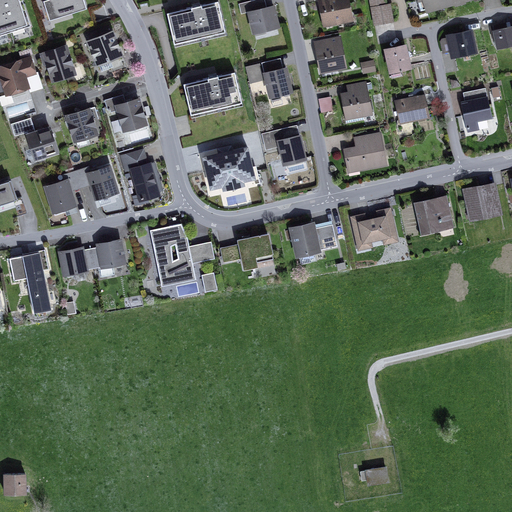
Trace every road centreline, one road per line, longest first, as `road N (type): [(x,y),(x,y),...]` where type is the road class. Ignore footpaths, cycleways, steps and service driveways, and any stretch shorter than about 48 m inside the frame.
road 1 (residential): [(188,204),(152,75),(118,0)]
road 2 (residential): [(331,202),(289,0)]
road 3 (residential): [(0,244),(188,204)]
road 4 (residential): [(331,202),(229,223),(188,204)]
road 5 (residential): [(430,27),(461,172)]
road 6 (residential): [(461,172),(331,202)]
